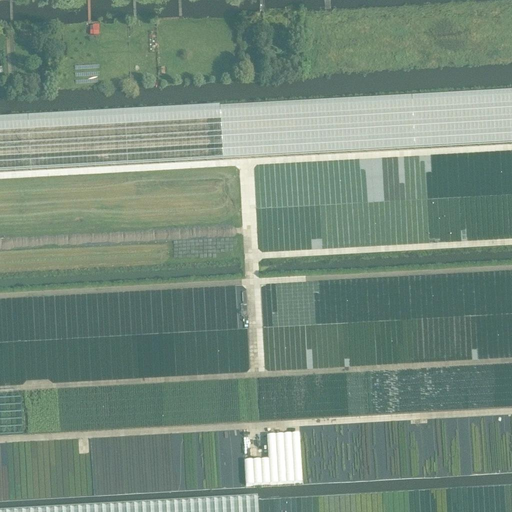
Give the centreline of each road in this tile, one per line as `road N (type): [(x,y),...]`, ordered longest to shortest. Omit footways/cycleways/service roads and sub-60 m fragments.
road 1 (track): [(0,242),(250,230),(251,257),(511,242)]
road 2 (track): [(0,439),(511,410)]
road 3 (track): [(511,268),(0,296)]
